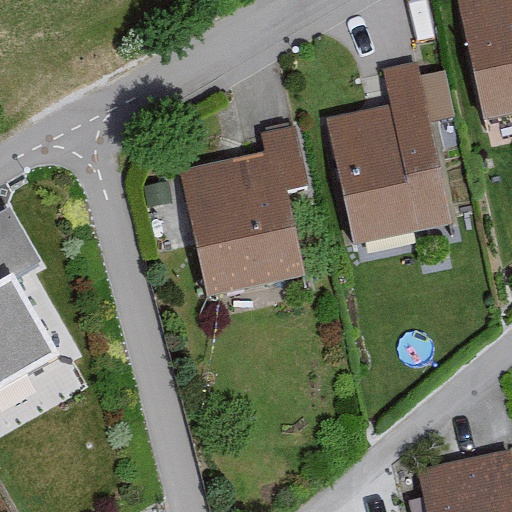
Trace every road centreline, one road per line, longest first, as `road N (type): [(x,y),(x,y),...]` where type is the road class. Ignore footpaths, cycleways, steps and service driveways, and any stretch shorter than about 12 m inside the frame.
road 1 (residential): [(314,0),(0,174)]
road 2 (residential): [(511,344),(318,511)]
